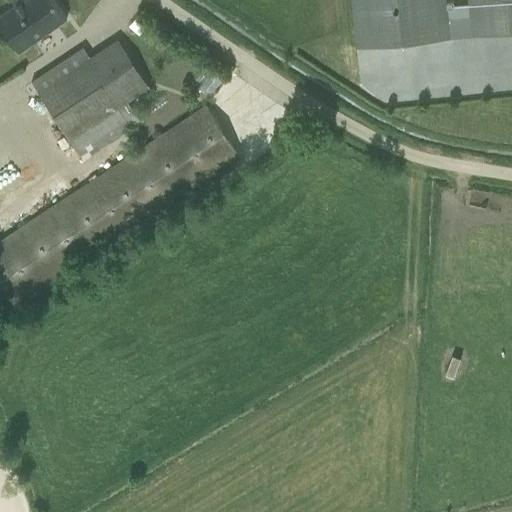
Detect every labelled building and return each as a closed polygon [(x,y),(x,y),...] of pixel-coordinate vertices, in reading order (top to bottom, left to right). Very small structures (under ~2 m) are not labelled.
[(0,24),(20,52),(70,17),(58,0),(17,0),(0,12),(0,24)] [(511,29),(511,0),(318,0),(322,48),(511,29)] [(82,49),(32,80),(79,157),(122,131),(111,114),(145,93),(115,45),(89,61),(82,49)] [(200,90),(209,76),(200,71),(192,85),(200,90)] [(204,109),(0,239),(0,289),(8,302),(234,156),(204,109)]
